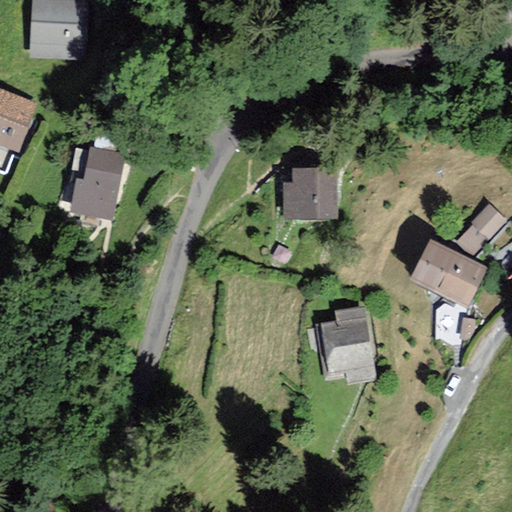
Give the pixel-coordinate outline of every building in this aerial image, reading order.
[(88,0),(35,0),(34,56),(87,57),(88,0)] [(35,106),(0,91),(0,142),(17,149),(35,106)] [(124,156),(92,150),(86,183),(78,181),(72,210),(112,217),(124,156)] [(341,165),(303,166),(304,180),(292,180),(292,218),(341,217),(341,165)] [(504,219),(488,206),(458,240),(474,254),(504,219)] [(484,268),(431,242),(413,278),(467,304),(484,268)] [(363,309),(338,314),(340,324),(320,328),(328,378),(348,375),(350,382),(374,378),(363,309)] [(472,318),(435,315),(434,335),(471,338),(472,318)]
